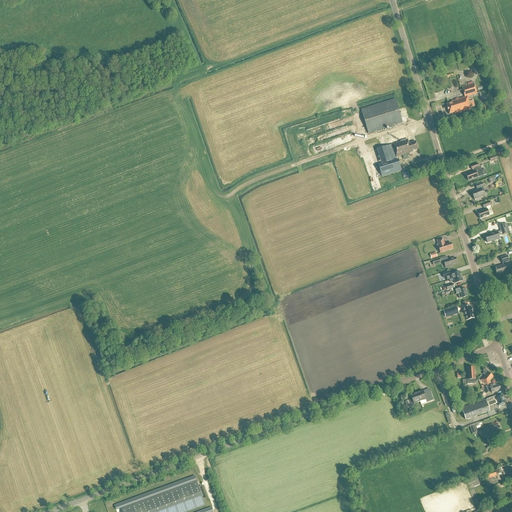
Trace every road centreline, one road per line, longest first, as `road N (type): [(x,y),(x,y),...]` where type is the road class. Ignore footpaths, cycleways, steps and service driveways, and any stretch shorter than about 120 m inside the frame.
road 1 (tertiary): [(50,511),(497,345)]
road 2 (track): [(168,0),(198,65),(175,83),(216,193),(226,196),(350,144)]
road 3 (tertiary): [(497,345),(392,0)]
road 4 (track): [(274,312),(231,193)]
